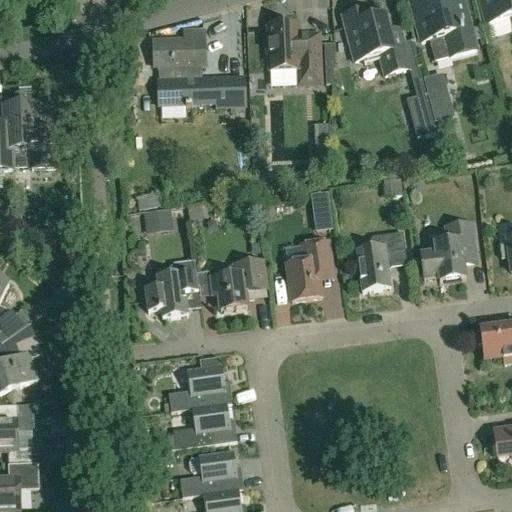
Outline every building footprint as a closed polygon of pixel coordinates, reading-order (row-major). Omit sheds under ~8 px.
[(420,0),(408,3),(420,47),(428,45),(434,66),(476,54),(461,0),(452,0),(436,4),(434,0),(420,0)] [(511,0),(478,0),(486,28),(510,21),(511,26),(511,0)] [(342,23),(354,67),(379,60),(384,81),(410,74),(416,99),(407,102),(417,140),(440,135),(415,42),(402,45),(399,33),(389,36),(384,20),(370,24),(368,16),(342,23)] [(296,29),(267,31),(268,46),(265,49),(266,57),(269,59),(270,77),(297,75),(298,91),(320,89),(318,39),(303,40),(304,43),(297,43),(296,29)] [(201,84),(200,77),(200,71),(203,71),(202,36),(182,36),(183,46),(153,47),(154,73),(157,72),(159,111),(214,109),(214,113),(243,112),(241,82),(201,84)] [(326,88),(332,87),(335,47),(324,47),(326,88)] [(31,157),(31,170),(31,171),(57,169),(55,130),(37,131),(36,106),(4,108),(5,126),(0,126),(0,171),(12,171),(11,150),(18,149),(18,157),(31,157)] [(329,197),(313,199),(315,215),(331,213),(329,197)] [(162,200),(138,203),(140,215),(164,212),(162,200)] [(434,248),(435,256),(421,258),(425,284),(439,282),(439,286),(466,282),(464,271),(477,269),(471,227),(445,231),(447,246),(434,248)] [(390,267),(407,265),(403,237),(373,241),(364,253),(356,254),(362,296),(390,293),(387,270),(390,267)] [(511,241),(507,242),(507,247),(499,248),(501,263),(509,262),(511,276),(511,241)] [(287,269),(292,305),(292,306),(322,302),(319,285),(333,283),(328,246),(302,249),(304,266),(287,269)] [(73,280),(61,264),(44,277),(56,293),(73,280)] [(163,323),(188,320),(185,298),(188,294),(198,293),(194,265),(174,267),(166,278),(157,279),(158,292),(145,293),(148,317),(161,315),(163,323)] [(210,275),(213,299),(213,301),(219,300),(221,315),(247,312),(246,303),(256,302),(256,295),(266,293),(263,265),(214,272),(211,275),(210,275)] [(0,335),(17,319),(16,318),(0,309),(0,306),(9,288),(0,283),(0,335)] [(31,328),(5,346),(11,355),(14,363),(0,368),(0,398),(39,383),(31,362),(43,357),(31,328)] [(511,329),(480,334),(480,336),(476,337),(477,349),(482,349),(484,363),(503,360),(504,368),(511,366),(511,329)] [(227,409),(232,409),(230,395),(225,396),(222,371),(220,371),(219,363),(201,365),(202,373),(187,375),(190,395),(168,398),(171,417),(192,414),(192,413),(227,409)] [(34,451),(18,451),(18,435),(32,434),(31,409),(6,410),(7,424),(0,424),(0,454),(8,454),(9,468),(34,467),(34,451)] [(176,454),(237,446),(235,432),(230,433),(227,409),(192,413),(192,414),(195,433),(173,436),(174,440),(176,454)] [(511,431),(494,434),(497,463),(510,462),(511,463),(511,431)] [(88,458),(87,446),(76,447),(76,459),(88,458)] [(239,494),(239,495),(243,494),(242,480),(237,481),(233,456),(192,462),(189,466),(190,474),(194,478),(201,477),(201,481),(180,484),(182,502),(204,500),(204,499),(239,494)] [(39,467),(34,467),(9,468),(9,483),(0,483),(0,511),(20,511),(20,493),(40,493),(39,467)] [(240,511),(239,495),(239,494),(204,499),(204,500),(205,511),(240,511)] [(76,511),(89,511),(89,500),(76,500),(76,507),(76,511)]
